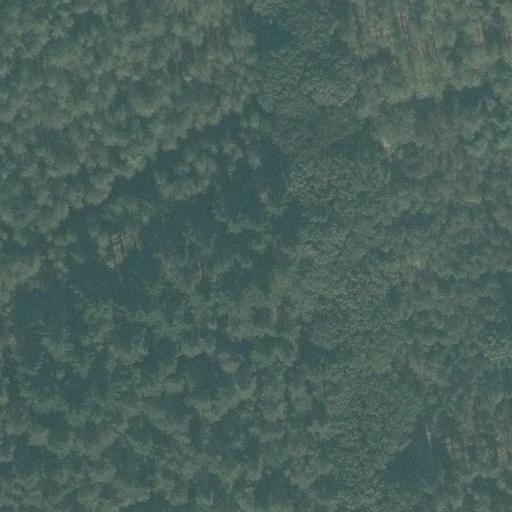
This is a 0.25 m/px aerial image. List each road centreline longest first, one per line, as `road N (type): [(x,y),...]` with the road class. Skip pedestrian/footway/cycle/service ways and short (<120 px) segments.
road 1 (track): [(511,81),(322,110),(384,511)]
road 2 (track): [(0,299),(322,110),(290,0)]
